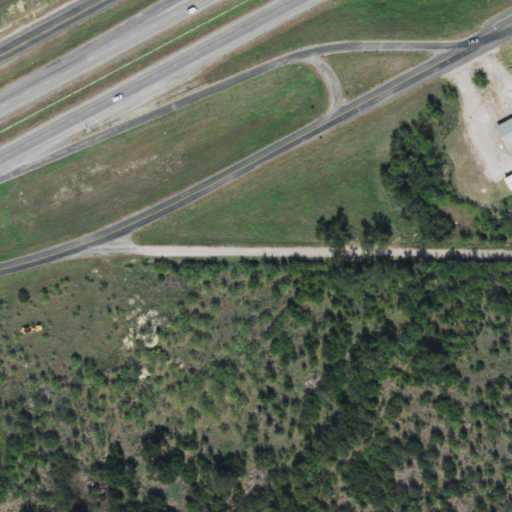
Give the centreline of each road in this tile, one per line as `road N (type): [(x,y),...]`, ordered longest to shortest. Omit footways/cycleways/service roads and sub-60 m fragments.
road 1 (tertiary): [(0,269),(78,248),(183,201),(486,43)]
road 2 (motorway): [(0,178),(295,56),(486,43)]
road 3 (tertiary): [(511,261),(78,248)]
road 4 (motorway): [(0,158),(298,0)]
road 5 (motorway): [(202,0),(0,108)]
road 6 (motorway): [(174,0),(0,99)]
